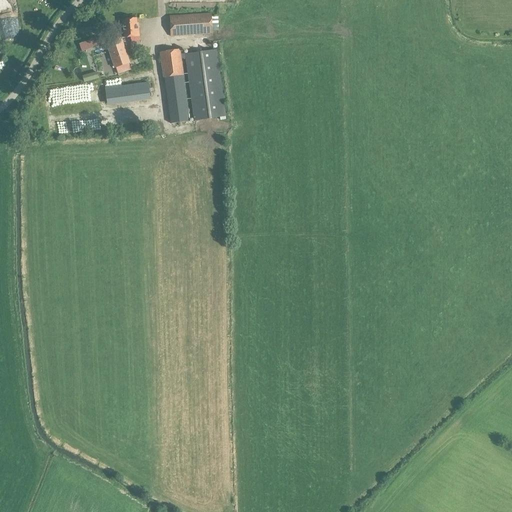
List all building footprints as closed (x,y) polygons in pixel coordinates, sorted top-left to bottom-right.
[(0,12),(5,36),(19,33),(11,0),(0,0),(1,2),(5,1),(7,9),(0,10),(0,12)] [(465,13),(465,29),(492,28),(496,20),(496,23),(502,26),(506,16),(497,13),(506,13),(506,2),(506,0),(464,0),(464,11),(467,4),(472,6),(472,13),(465,13)] [(213,34),(212,16),(211,13),(169,17),(171,38),(213,34)] [(140,42),(139,37),(138,24),(137,24),(136,19),(122,20),(124,38),(131,37),(131,42),(140,42)] [(208,35),(197,36),(197,44),(208,43),(208,35)] [(102,36),(79,44),(82,52),(105,44),(102,36)] [(120,39),(112,42),(114,48),(109,49),(115,68),(128,63),(120,39)] [(180,50),(160,53),(163,79),(165,78),(183,75),(181,60),(180,55),(180,50)] [(217,50),(180,55),(181,60),(185,59),(194,121),(226,117),(217,50)] [(183,75),(165,78),(171,124),(189,122),(183,75)] [(148,83),(105,89),(107,103),(150,97),(148,83)]
